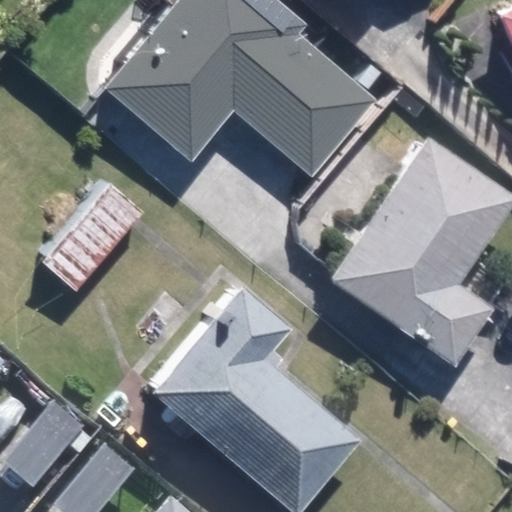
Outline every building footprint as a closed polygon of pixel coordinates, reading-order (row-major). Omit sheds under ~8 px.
[(185,158),(228,107),(309,175),(374,99),(291,30),(300,20),(276,0),(169,0),(98,84),(185,158)] [(511,0),(505,0),(475,15),(511,92),(511,0)] [(384,104),(356,145),(383,165),(305,277),(431,364),(471,307),(435,281),(493,196),(414,143),(423,131),(384,104)] [(42,258),(73,285),(139,206),(107,179),(42,258)] [(145,387),(289,509),(352,435),(255,353),(282,323),(235,282),(145,387)] [(137,331),(153,346),(186,309),(168,294),(137,331)] [(0,472),(23,493),(75,432),(41,403),(0,450),(0,472)] [(92,511),(130,470),(99,443),(41,508),(45,511),(92,511)] [(165,511),(186,511),(174,501),(165,511)]
